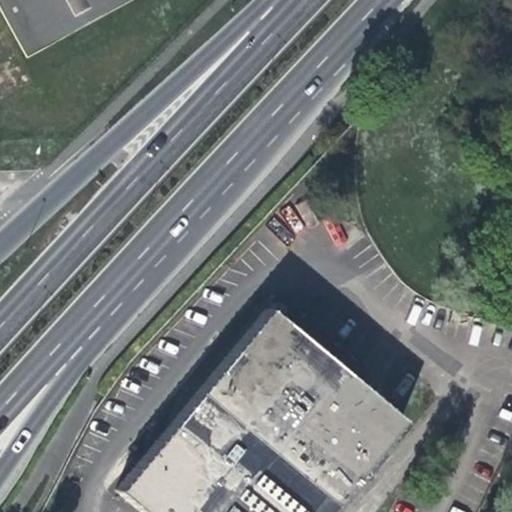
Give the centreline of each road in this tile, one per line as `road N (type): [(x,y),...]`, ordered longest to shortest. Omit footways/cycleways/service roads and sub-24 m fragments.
road 1 (primary): [(282,0),(0,328)]
road 2 (primary): [(267,0),(0,231)]
road 3 (primary): [(0,465),(129,301),(192,193)]
road 4 (primary): [(0,404),(192,193)]
road 5 (primary): [(192,193),(378,0)]
